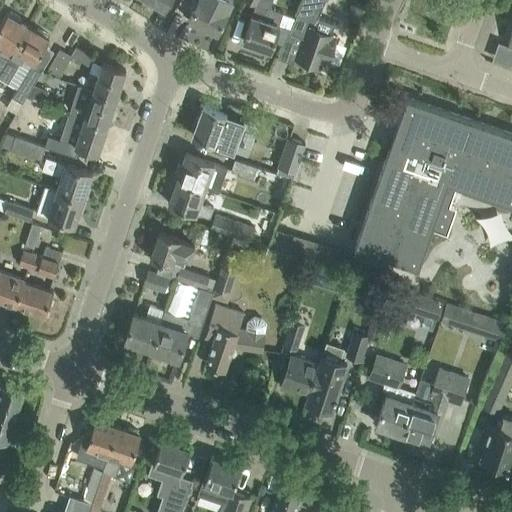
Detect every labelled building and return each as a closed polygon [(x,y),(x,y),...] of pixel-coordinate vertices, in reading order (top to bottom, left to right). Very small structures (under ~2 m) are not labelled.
[(231,0),(197,0),(189,19),(217,32),(232,0),(231,0)] [(247,0),(256,4),(254,8),(243,39),(270,49),(274,39),(284,42),(289,32),(291,27),(279,23),(283,12),(270,7),(272,0),(247,0)] [(336,38),(331,37),(332,34),(331,33),(335,22),(318,16),(324,0),(303,0),(291,27),(289,32),(302,36),(295,57),(307,61),(306,64),(315,67),(316,64),(321,66),(323,60),(328,61),(336,38)] [(0,70),(28,24),(19,18),(20,17),(11,11),(10,13),(7,11),(0,23),(0,40),(3,42),(0,47),(0,70)] [(38,27),(37,29),(28,24),(0,70),(0,75),(9,81),(24,54),(35,61),(49,36),(47,35),(48,33),(38,27)] [(61,47),(47,69),(60,76),(72,55),(88,65),(93,56),(76,45),(71,53),(61,47)] [(126,69),(102,61),(93,88),(117,96),(126,69)] [(23,102),(42,71),(31,65),(12,96),(23,102)] [(79,84),(70,111),(84,116),(108,124),(117,96),(93,88),(79,84)] [(389,149),(354,249),(383,259),(385,254),(389,256),(418,267),(448,181),(511,203),(511,132),(407,96),(397,125),(401,127),(397,139),(394,138),(390,150),(389,149)] [(203,105),(192,134),(217,143),(234,149),(244,120),(203,105)] [(98,151),(108,124),(84,116),(75,143),(98,151)] [(38,133),(36,140),(45,143),(47,136),(38,133)] [(45,143),(36,141),(16,134),(11,148),(43,157),(46,144),(45,143)] [(52,135),(48,146),(69,152),(72,142),(52,135)] [(290,136),(277,170),(294,176),(306,142),(290,136)] [(179,163),(175,174),(178,175),(177,177),(205,187),(219,192),(224,177),(227,167),(214,162),(186,152),(182,164),(179,163)] [(88,185),(92,171),(47,156),(43,168),(62,174),(57,189),(83,197),(84,196),(87,197),(90,186),(88,185)] [(235,157),(231,169),(254,177),(258,165),(235,157)] [(200,201),(205,187),(177,177),(177,178),(174,177),(170,189),(173,190),(168,202),(196,212),(196,211),(210,216),(214,206),(200,201)] [(83,197),(57,189),(45,185),(37,211),(75,224),(79,210),(82,211),(86,200),(83,199),(83,197)] [(11,186),(9,195),(32,202),(35,193),(11,186)] [(9,199),(5,211),(30,220),(34,208),(9,199)] [(215,212),(210,226),(250,240),(255,226),(215,212)] [(33,221),(25,244),(34,247),(42,224),(33,221)] [(339,268),(345,249),(277,228),(271,246),(339,268)] [(197,242),(159,230),(150,257),(172,264),(174,260),(184,263),(187,257),(191,258),(197,242)] [(488,287),(511,291),(511,240),(499,238),(488,287)] [(244,252),(229,247),(213,294),(227,299),(244,252)] [(24,249),(19,263),(54,275),(59,261),(24,249)] [(213,290),(217,278),(210,276),(210,275),(181,265),(177,279),(213,290)] [(0,298),(17,304),(25,280),(24,280),(25,277),(0,269),(0,298)] [(163,289),(167,276),(148,269),(144,283),(163,289)] [(45,314),(54,290),(25,280),(17,304),(45,314)] [(399,288),(393,306),(424,316),(429,298),(399,288)] [(179,357),(187,331),(198,335),(209,303),(196,298),(189,317),(165,309),(165,310),(152,348),(179,357)] [(247,328),(246,328),(246,329),(239,327),(244,312),(216,302),(209,322),(210,322),(206,335),(214,338),(206,362),(225,369),(233,345),(263,350),(266,332),(267,323),(262,316),(254,315),(248,319),(247,328)] [(445,303),(440,321),(500,342),(506,324),(445,303)] [(152,348),(165,310),(150,305),(146,316),(134,312),(125,339),(152,348)] [(291,320),(284,342),(296,346),(303,324),(291,320)] [(355,331),(348,354),(360,358),(368,336),(355,331)] [(497,410),(511,378),(511,352),(505,350),(481,403),(497,410)] [(309,391),(319,363),(292,354),(281,386),(287,388),(288,384),(309,391)] [(322,354),(319,363),(309,391),(307,400),(332,408),(347,362),(322,354)] [(377,354),(369,376),(389,383),(376,423),(402,432),(413,398),(415,391),(398,386),(406,364),(377,354)] [(413,398),(402,432),(428,440),(433,424),(438,425),(447,397),(460,401),(468,377),(440,367),(434,383),(420,378),(415,391),(413,398)] [(0,438),(7,441),(7,439),(17,443),(22,427),(12,424),(24,392),(1,384),(0,386),(0,438)] [(490,421),(482,445),(485,446),(481,458),(508,467),(511,455),(511,415),(503,412),(499,425),(490,421)] [(107,457),(118,425),(95,418),(86,446),(97,450),(96,454),(107,457)] [(132,460),(141,433),(118,425),(107,457),(103,469),(88,511),(99,511),(112,473),(116,475),(121,457),(132,460)] [(152,460),(148,473),(149,473),(149,474),(163,478),(158,493),(163,494),(157,511),(181,511),(193,479),(180,475),(190,447),(161,438),(154,461),(152,460)] [(203,481),(199,493),(216,499),(216,498),(223,501),(219,511),(241,511),(247,496),(232,491),(241,465),(212,455),(204,481),(203,481)] [(128,465),(121,488),(131,491),(139,469),(128,465)] [(77,511),(88,511),(103,469),(95,466),(84,500),(70,495),(66,508),(77,511)] [(294,511),(296,505),(300,507),(304,493),(301,492),(303,485),(282,478),(271,510),(276,511),(294,511)] [(324,492),(317,511),(303,511),(299,511),(298,511),(345,511),(350,501),(324,492)]
